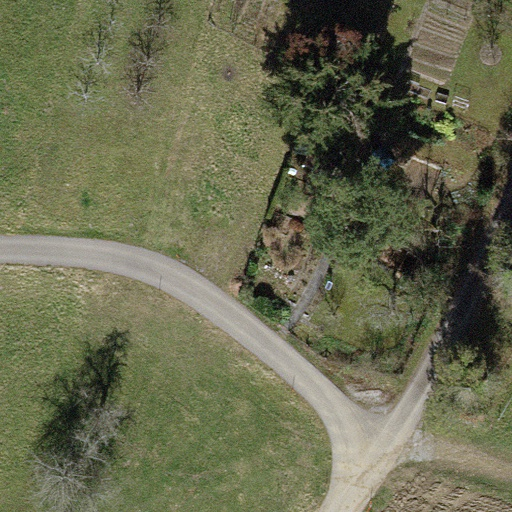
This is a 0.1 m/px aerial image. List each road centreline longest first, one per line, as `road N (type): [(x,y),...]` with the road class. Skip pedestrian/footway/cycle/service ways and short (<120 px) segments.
road 1 (track): [(382,448),(511,201)]
road 2 (track): [(382,448),(511,487)]
